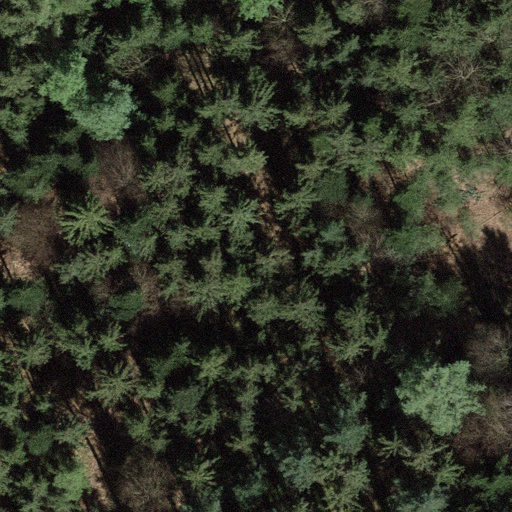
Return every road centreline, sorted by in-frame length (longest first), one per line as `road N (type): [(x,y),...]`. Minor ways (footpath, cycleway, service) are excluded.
road 1 (track): [(257,511),(511,362)]
road 2 (track): [(0,58),(272,0)]
